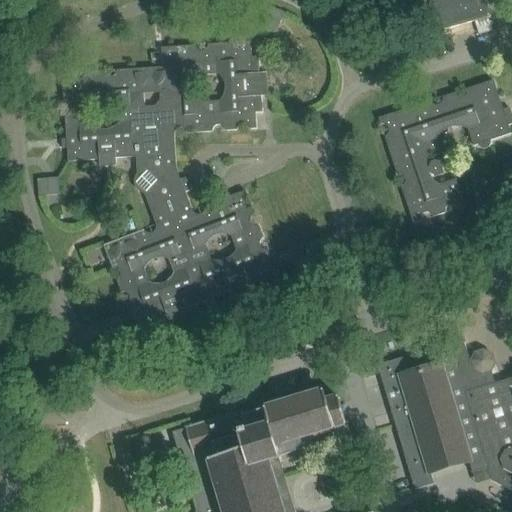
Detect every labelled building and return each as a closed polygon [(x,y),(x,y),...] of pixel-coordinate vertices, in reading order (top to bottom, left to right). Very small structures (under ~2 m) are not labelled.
[(432,0),(442,31),(491,17),(486,0),(432,0)] [(283,18),(284,14),(285,13),(269,7),(268,8),(267,12),(264,20),(261,27),(277,33),(283,18)] [(373,50),(378,64),(407,54),(403,40),(373,50)] [(165,55),(167,56),(168,57),(168,58),(169,59),(169,60),(169,62),(169,63),(168,65),(167,66),(166,67),(165,67),(164,68),(118,71),(118,73),(117,74),(116,75),(115,76),(114,77),(113,78),(111,78),(110,78),(108,78),(107,77),(106,76),(105,75),(104,73),(104,72),(86,73),(85,78),(83,80),(80,81),(78,81),(75,79),(74,78),(73,74),(63,75),(65,105),(67,105),(69,106),(71,108),(71,110),(71,111),(71,113),(70,116),(68,117),(66,118),(68,140),(62,141),(63,150),(68,150),(69,163),(100,160),(100,168),(116,167),(116,159),(136,158),(137,173),(138,175),(134,182),(135,185),(136,189),(138,192),(141,194),(144,195),(145,195),(157,226),(157,228),(157,230),(156,232),(154,234),(153,235),(150,235),(148,234),(146,234),(145,233),(145,231),(104,246),(112,269),(114,269),(117,270),(119,272),(120,274),(121,276),(120,278),(119,280),(117,283),(121,294),(123,293),(125,293),(128,294),(129,296),(130,299),(130,302),(129,304),(128,305),(126,306),(135,330),(168,317),(171,323),(186,318),(183,312),(230,294),(233,300),(247,294),(245,289),(277,277),(268,251),(266,252),(264,251),(262,249),(260,247),(260,245),(260,243),(261,241),(263,239),(259,228),(257,228),(255,227),(253,225),(251,223),(251,222),(251,219),(252,217),(254,215),(246,193),(205,208),(206,210),(206,212),(205,214),(203,215),(201,216),(199,216),(196,216),(194,215),(186,194),(191,192),(192,189),(188,180),(186,179),(181,181),(176,167),(174,134),(175,131),(178,129),(180,128),(183,129),(186,130),(187,132),(188,133),(213,132),(213,130),(216,127),(218,126),(221,126),(223,127),(224,129),(225,130),(225,131),(237,130),(238,128),(240,126),(242,125),(244,124),(246,125),(248,127),(250,128),(251,129),(256,129),(256,113),(263,113),(262,98),(268,97),(268,94),(267,74),(260,74),(259,58),(252,58),(251,42),(245,43),(245,44),(245,46),(244,47),(243,48),(242,49),(240,49),(239,50),(237,50),(236,49),(235,49),(234,48),(233,47),(232,45),(231,44),(210,45),(209,47),(209,48),(208,49),(207,51),(206,51),(204,52),(203,52),(202,52),(200,52),(199,51),(198,50),(197,49),(196,48),(196,46),(162,49),(163,54),(164,54),(165,55)] [(408,110),(379,119),(381,125),(383,125),(385,126),(388,128),(390,130),(390,132),(390,134),(388,136),(386,138),(385,139),(397,176),(399,175),(401,175),(404,177),(405,178),(406,181),(406,182),(406,184),(405,186),(403,188),(401,189),(412,224),(421,221),(420,219),(421,217),(423,215),(425,214),(427,214),(430,214),(432,216),(433,217),(445,213),(446,211),(448,207),(450,206),(452,205),(453,206),(456,206),(457,207),(458,209),(465,207),(456,181),(440,186),(439,185),(436,183),(433,180),(430,177),(429,176),(432,175),(436,178),(444,175),(439,161),(431,164),(429,169),(427,169),(427,168),(427,166),(427,162),(427,159),(428,156),(430,154),(439,151),(436,141),(438,137),(443,133),(448,129),(452,128),(456,127),(462,128),(465,129),(468,130),(473,146),(479,145),(480,148),(481,149),(483,150),(485,151),(488,150),(490,148),(491,146),(491,143),(491,141),(511,134),(508,126),(511,124),(511,114),(510,109),(503,111),(494,82),(469,90),(469,93),(468,95),(466,97),(465,98),(462,99),(459,98),(457,96),(456,94),(443,98),(444,101),(443,103),(442,105),(441,106),(438,107),(436,107),(434,106),(432,105),(430,103),(419,106),(418,103),(407,107),(408,110)] [(40,197),(60,196),(58,179),(39,180),(40,197)] [(488,238),(506,232),(500,213),(483,218),(488,238)] [(301,292),(320,284),(314,269),(295,277),(301,292)] [(473,371),(464,340),(378,366),(415,490),(437,484),(433,472),(466,462),(469,474),(488,468),(492,480),(511,491),(511,490),(511,379),(496,385),(492,374),(483,377),(473,371)] [(104,365),(123,358),(117,342),(97,350),(104,365)] [(300,438),(347,424),(339,398),(327,402),(324,392),(306,397),(264,410),(258,412),(244,416),(243,411),(224,417),(218,418),(191,426),(189,427),(186,428),(173,432),(196,511),(284,511),(269,461),(281,458),(281,455),(303,448),(300,438)] [(4,445),(0,447),(0,471),(5,477),(20,464),(9,451),(4,445)] [(330,498),(349,492),(344,477),(325,483),(330,498)]
